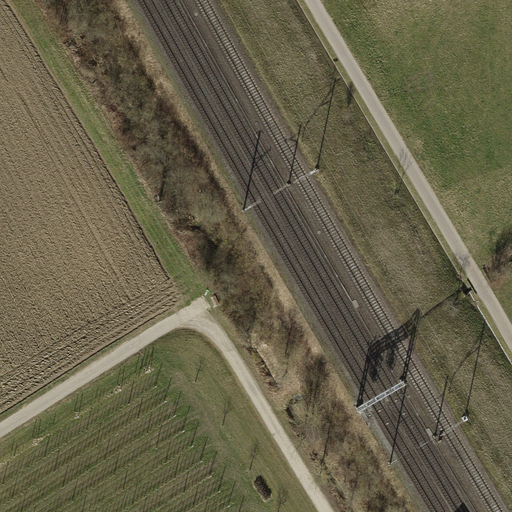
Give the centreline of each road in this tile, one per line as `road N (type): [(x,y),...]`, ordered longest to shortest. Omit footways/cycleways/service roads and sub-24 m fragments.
road 1 (track): [(0,429),(195,305),(326,511)]
road 2 (track): [(310,0),(511,341)]
